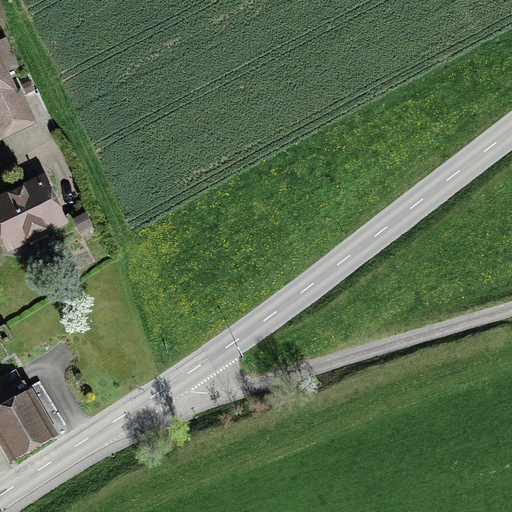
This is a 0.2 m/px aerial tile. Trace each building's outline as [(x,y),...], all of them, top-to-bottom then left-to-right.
[(0,142),(37,125),(20,89),(16,91),(8,73),(19,67),(5,38),(0,40),(0,142)] [(35,90),(29,80),(21,85),(27,95),(35,90)] [(67,225),(44,176),(0,196),(0,238),(7,254),(29,244),(30,247),(50,238),(48,234),(67,225)] [(72,220),(80,233),(92,226),(85,213),(72,220)] [(16,370),(0,378),(0,444),(11,463),(15,461),(16,462),(70,431),(39,379),(26,387),(16,370)]
